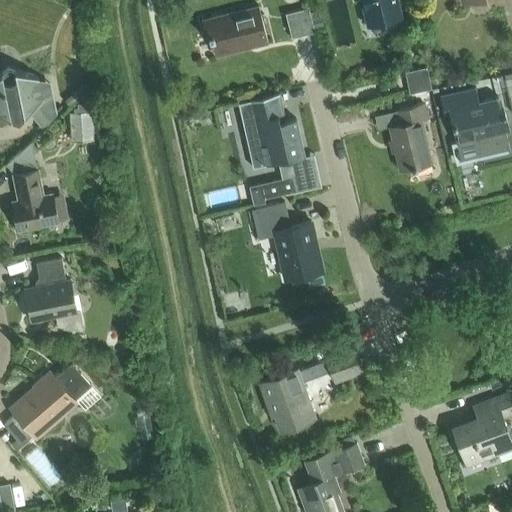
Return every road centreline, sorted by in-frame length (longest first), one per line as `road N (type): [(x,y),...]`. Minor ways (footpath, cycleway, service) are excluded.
road 1 (residential): [(370,303),(313,76)]
road 2 (residential): [(445,511),(370,303)]
road 3 (residential): [(370,303),(511,256)]
